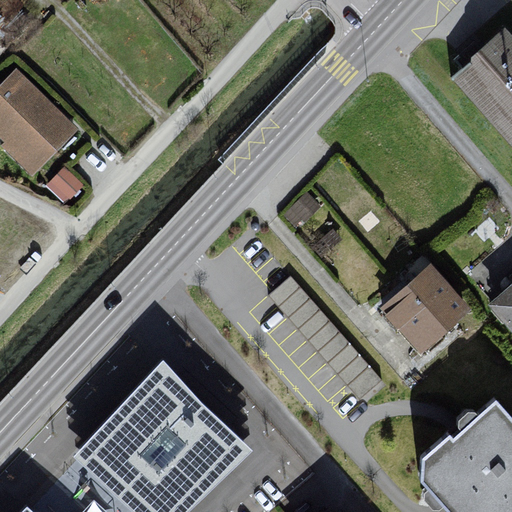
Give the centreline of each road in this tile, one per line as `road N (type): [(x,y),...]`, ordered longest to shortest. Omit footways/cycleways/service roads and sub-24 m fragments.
road 1 (residential): [(0,316),(291,0)]
road 2 (secondary): [(151,268),(377,29)]
road 3 (residential): [(151,268),(362,511)]
road 4 (unknown): [(241,173),(290,240),(400,356)]
road 5 (secondary): [(0,431),(151,268)]
